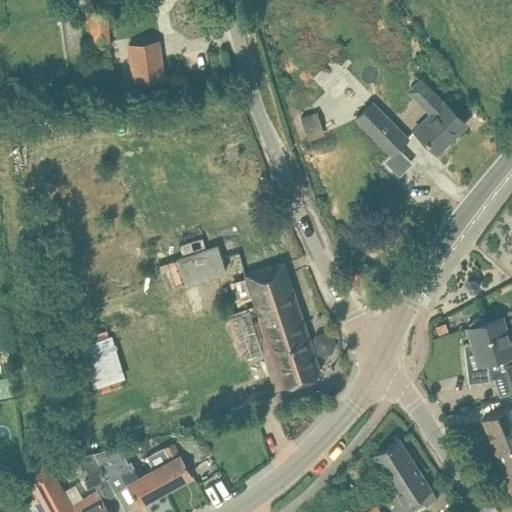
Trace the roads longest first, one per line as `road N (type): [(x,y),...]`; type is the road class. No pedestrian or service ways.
road 1 (unclassified): [(380,368),(287,181),(228,0)]
road 2 (tertiary): [(380,368),(410,297),(511,159)]
road 3 (tertiary): [(230,511),(297,462),(380,368)]
road 4 (unclassified): [(483,511),(400,385),(380,368)]
